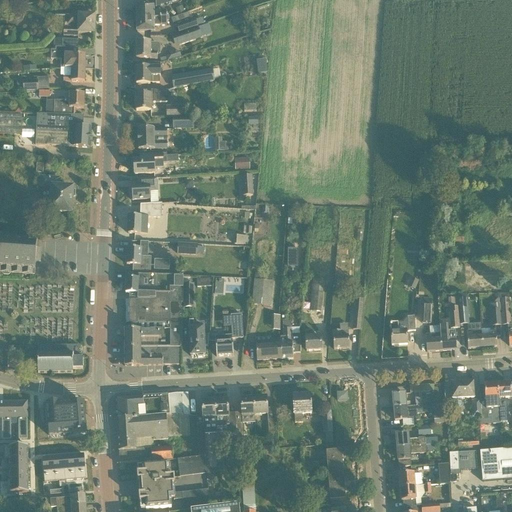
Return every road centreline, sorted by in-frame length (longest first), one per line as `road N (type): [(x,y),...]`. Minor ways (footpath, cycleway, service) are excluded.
road 1 (tertiary): [(99,389),(109,0)]
road 2 (residential): [(99,389),(368,372)]
road 3 (residential): [(368,372),(511,359)]
road 4 (residential): [(378,511),(368,372)]
road 5 (tertiary): [(109,511),(99,389)]
